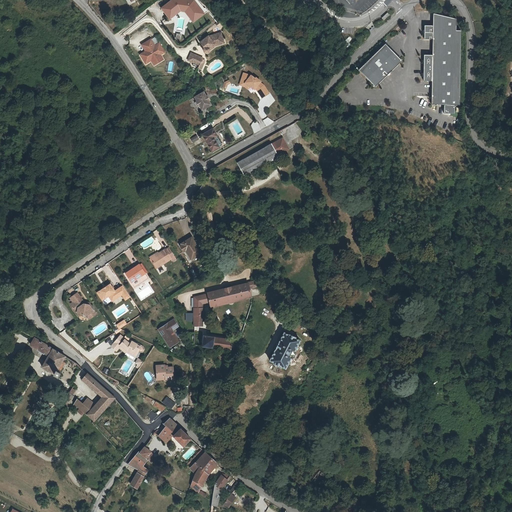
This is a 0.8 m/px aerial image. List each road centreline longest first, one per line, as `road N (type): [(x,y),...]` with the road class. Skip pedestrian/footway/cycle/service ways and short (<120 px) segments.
road 1 (residential): [(149,431),(40,324),(33,306),(48,284),(187,192)]
road 2 (residential): [(194,168),(323,94),(403,10)]
road 3 (residential): [(194,168),(77,0)]
road 4 (residential): [(296,511),(233,473),(172,415),(149,431)]
road 5 (residential): [(455,0),(470,32),(470,124),(485,148),(511,154)]
road 6 (residential): [(55,292),(185,209),(187,192)]
